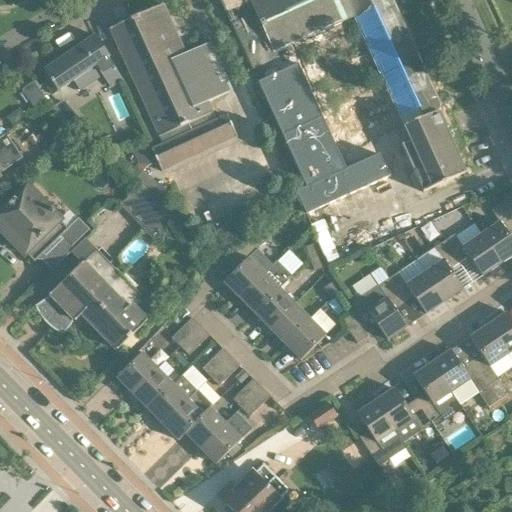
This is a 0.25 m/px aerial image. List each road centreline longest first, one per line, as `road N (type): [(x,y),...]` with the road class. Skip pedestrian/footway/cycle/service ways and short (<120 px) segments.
road 1 (residential): [(198,315),(293,407),(357,370),(400,365),(511,282)]
road 2 (secondary): [(127,511),(0,382)]
road 3 (residential): [(511,126),(452,0)]
